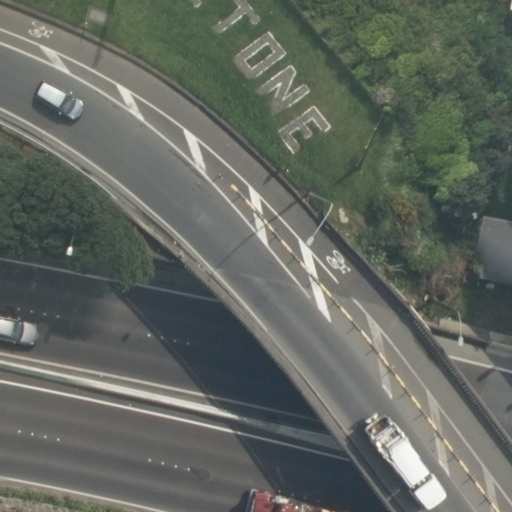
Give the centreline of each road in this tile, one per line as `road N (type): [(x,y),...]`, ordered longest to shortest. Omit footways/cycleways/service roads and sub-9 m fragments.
road 1 (trunk): [(0,73),(93,126),(252,260),(357,376),(454,511)]
road 2 (trunk): [(0,305),(511,423)]
road 3 (trunk): [(373,511),(0,426)]
